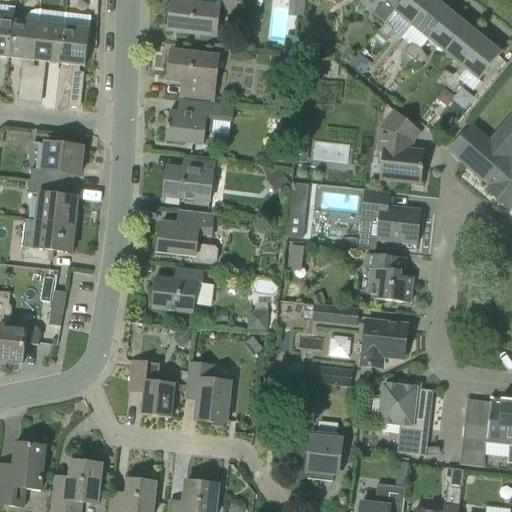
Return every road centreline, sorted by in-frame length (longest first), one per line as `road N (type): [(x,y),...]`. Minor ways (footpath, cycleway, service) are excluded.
road 1 (residential): [(511,382),(466,377),(445,362),(439,337),(448,234),(483,216),(511,237)]
road 2 (residential): [(82,375),(102,338),(122,209),(124,130)]
road 3 (residential): [(240,452),(115,438),(82,375)]
road 4 (residential): [(124,130),(129,0)]
road 5 (residential): [(124,130),(0,118)]
